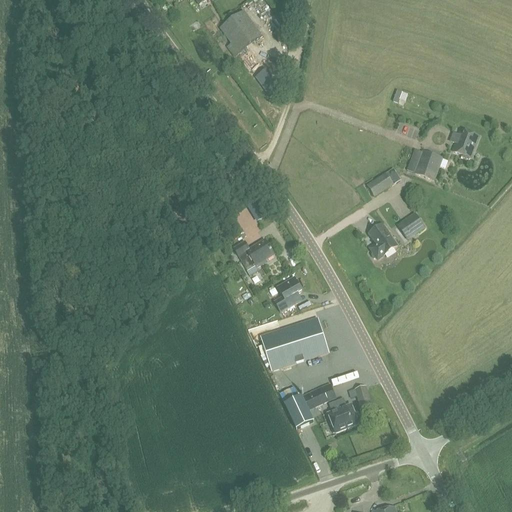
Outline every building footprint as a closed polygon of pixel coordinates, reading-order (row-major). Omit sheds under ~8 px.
[(221,30),(239,55),(262,39),(244,13),(221,30)] [(202,45),(210,60),(216,56),(207,42),(202,45)] [(250,65),(257,63),(255,56),(248,59),(250,65)] [(259,66),(253,71),(257,76),(263,70),(259,66)] [(403,100),(401,106),(414,111),(416,105),(403,100)] [(409,134),(415,137),(419,130),(412,127),(409,134)] [(461,158),(469,161),(470,159),(471,160),(479,138),(461,132),(459,137),(454,135),(451,143),(457,145),(453,153),(462,156),(461,158)] [(415,175),(434,182),(442,160),(423,153),(415,175)] [(401,181),(393,170),(386,175),(367,187),(375,198),(394,186),(401,181)] [(398,227),(407,240),(425,229),(416,215),(398,227)] [(377,260),(378,261),(397,248),(382,226),(369,235),(377,246),(370,250),(373,253),(371,257),(374,260),(377,260)] [(243,265),(248,272),(256,267),(257,269),(264,265),(263,263),(274,256),(265,241),(249,251),(245,244),(234,250),(243,265)] [(291,299),(302,293),(294,279),(278,289),(284,298),(275,303),(281,314),(295,306),(291,299)] [(261,338),(272,373),(329,354),(318,320),(261,338)] [(270,367),(263,347),(259,348),(261,357),(266,368),(270,367)] [(357,398),(362,417),(373,414),(366,388),(355,391),(349,392),(352,400),(357,398)] [(327,392),(309,395),(310,408),(319,407),(320,411),(330,410),(327,392)] [(310,421),(301,399),(284,406),(295,427),(310,421)] [(335,433),(335,435),(359,425),(351,406),(346,408),(344,401),(330,407),(333,413),(328,415),(333,428),(331,429),(333,434),(335,433)] [(376,424),(373,414),(362,417),(365,427),(376,424)]
